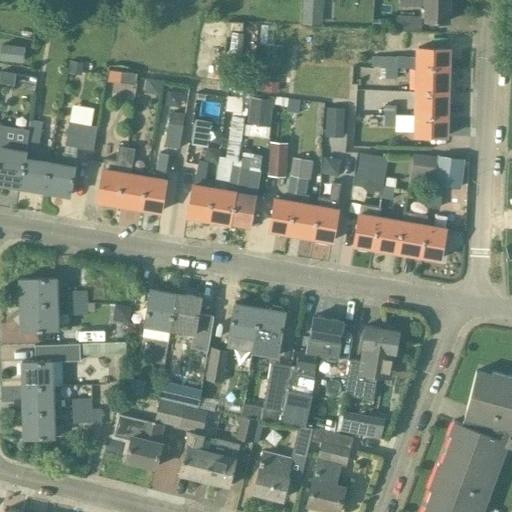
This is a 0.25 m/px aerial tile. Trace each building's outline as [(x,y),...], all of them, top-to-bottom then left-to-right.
[(399,0),(399,5),(420,6),(420,16),(420,18),(421,18),(424,18),(424,20),(450,21),(450,0),(399,0)] [(397,15),(396,30),(420,31),(421,18),(420,18),(420,16),(397,15)] [(25,46),(1,43),(0,49),(0,58),(23,61),(25,46)] [(372,56),(372,66),(380,66),(385,66),(385,69),(405,69),(405,67),(406,67),(417,68),(417,69),(448,70),(449,48),(418,47),(417,57),(397,56),(372,56)] [(69,60),(67,73),(81,75),(83,63),(69,60)] [(405,69),(385,69),(385,77),(397,77),(397,71),(405,72),(405,69)] [(448,70),(417,69),(416,91),(447,92),(448,70)] [(0,70),(0,82),(14,85),(16,73),(0,70)] [(120,83),(122,71),(109,70),(107,81),(120,83)] [(267,80),(265,90),(277,92),(278,81),(267,80)] [(416,113),(447,114),(447,92),(416,91),(416,113)] [(229,94),(228,109),(244,109),(244,95),(229,94)] [(252,94),(246,132),(269,136),(276,98),(252,94)] [(384,105),(384,115),(396,115),(396,105),(384,105)] [(325,134),(342,136),(344,107),(327,106),(325,134)] [(170,113),(168,123),(183,125),(184,115),(170,113)] [(234,113),(229,145),(242,146),(246,115),(234,113)] [(416,113),(415,136),(446,136),(447,114),(416,113)] [(384,115),(383,125),(395,125),(396,115),(384,115)] [(26,148),(38,150),(43,122),(31,119),(26,148)] [(191,143),(207,145),(211,122),(195,119),(191,143)] [(0,123),(0,183),(20,187),(25,157),(26,157),(27,149),(1,145),(4,124),(0,123)] [(183,125),(168,123),(164,145),(179,147),(183,125)] [(268,167),(286,168),(288,142),(270,141),(268,167)] [(119,203),(128,147),(119,145),(116,160),(104,158),(97,200),(101,200),(103,205),(110,206),(114,202),(119,203)] [(139,207),(144,176),(130,174),(135,148),(128,147),(119,203),(139,207)] [(61,163),(49,161),(44,191),(70,195),(75,166),(77,154),(63,151),(61,163)] [(156,178),(144,176),(139,207),(161,210),(166,180),(164,179),(168,153),(160,152),(156,178)] [(355,173),(353,185),(363,187),(368,180),(384,183),(389,154),(387,153),(384,153),(383,156),(362,153),(360,152),(360,153),(356,173),(355,173)] [(428,167),(427,176),(426,181),(434,182),(437,157),(413,154),(412,165),(428,167)] [(438,155),(434,185),(461,188),(465,158),(438,155)] [(214,188),(208,218),(229,222),(234,192),(239,167),(234,166),(229,165),(230,160),(225,160),(225,157),(219,156),(218,163),(214,188)] [(44,191),(49,161),(26,157),(25,157),(20,187),(44,191)] [(208,218),(214,188),(204,186),(206,178),(204,177),(207,161),(199,159),(194,185),(192,184),(187,215),(208,218)] [(229,222),(251,226),(256,196),(240,193),(244,168),(239,167),(234,192),(229,222)] [(274,198),(269,229),(290,233),(295,202),(297,176),(289,175),(285,200),(274,198)] [(295,202),(290,233),(311,236),(316,205),(307,203),(308,195),(304,194),(307,178),(297,176),(295,202)] [(316,205),(311,236),(317,237),(318,242),(326,243),(329,239),(332,240),(338,209),(336,208),(340,183),(332,182),(329,197),(319,195),(317,205),(316,205)] [(431,193),(429,206),(439,207),(441,195),(431,193)] [(358,213),(353,244),(357,245),(358,249),(366,251),(368,246),(375,248),(381,217),(379,217),(380,207),(364,204),(360,203),(358,213)] [(424,224),(426,225),(427,214),(403,210),(402,221),(397,251),(418,255),(424,224)] [(397,251),(402,221),(381,217),(375,248),(397,251)] [(446,228),(426,225),(424,224),(418,255),(441,259),(446,228)] [(20,304),(57,303),(56,277),(19,278),(20,304)] [(175,292),(150,288),(144,324),(169,328),(175,292)] [(87,290),(68,291),(68,303),(88,302),(87,290)] [(175,292),(169,328),(193,332),(191,347),(208,351),(214,315),(198,313),(200,296),(175,292)] [(88,302),(68,303),(68,314),(88,314),(88,302)] [(252,350),(260,306),(234,302),(229,332),(254,336),(251,350),(252,350)] [(20,304),(21,329),(58,328),(57,303),(20,304)] [(252,350),(265,352),(267,338),(279,340),(285,311),(282,310),(282,306),(273,305),(271,308),(260,306),(252,350)] [(298,352),(295,367),(314,370),(317,356),(323,357),(336,359),(339,343),(342,320),(313,315),(309,338),(310,338),(308,353),(298,352)] [(350,359),(344,395),(373,400),(376,378),(377,378),(377,375),(379,365),(392,367),(394,353),(395,353),(399,330),(394,329),(393,326),(387,325),(385,328),(366,325),(362,347),(363,348),(361,361),(350,359)] [(22,387),(52,386),(52,385),(62,385),(62,361),(80,360),(80,355),(124,353),(124,342),(35,345),(35,361),(22,361),(22,387)] [(225,379),(229,348),(213,345),(208,376),(225,379)] [(511,376),(492,372),(491,374),(476,370),(467,406),(462,423),(454,420),(449,434),(451,435),(441,463),(438,463),(429,488),(431,489),(426,504),(422,511),(481,511),(507,443),(511,444),(511,376)] [(262,411),(260,420),(281,423),(281,422),(287,389),(288,381),(268,377),(262,411)] [(129,381),(127,394),(128,394),(144,397),(146,383),(129,381)] [(73,383),(75,423),(103,422),(102,405),(94,405),(93,382),(73,383)] [(52,386),(22,387),(23,412),(53,411),(53,409),(52,397),(52,386)] [(187,386),(183,404),(184,404),(198,407),(202,389),(187,386)] [(287,389),(281,422),(299,425),(305,426),(312,394),(288,389),(287,389)] [(154,418),(154,420),(155,421),(179,426),(184,404),(183,404),(159,398),(154,418)] [(184,404),(179,426),(203,431),(208,410),(200,408),(198,407),(184,404)] [(343,410),(340,431),(365,436),(369,415),(343,410)] [(53,437),(53,411),(23,412),(24,437),(53,437)] [(126,459),(155,466),(161,443),(158,442),(162,424),(155,422),(155,421),(154,420),(153,422),(119,413),(114,435),(131,440),(126,459)] [(241,416),(236,438),(251,442),(257,420),(241,416)] [(264,420),(260,420),(257,419),(257,420),(252,440),(258,442),(264,420)] [(299,425),(291,453),(305,457),(310,438),(312,428),(311,428),(299,425)] [(320,446),(307,505),(311,506),(310,508),(328,511),(333,511),(334,511),(338,511),(344,486),(334,483),(339,462),(345,463),(349,447),(351,436),(326,430),(325,430),(325,431),(312,428),(310,438),(321,441),(320,446)] [(186,445),(179,472),(203,478),(210,451),(199,449),(203,434),(189,430),(186,445)] [(203,478),(229,485),(239,444),(214,438),(210,452),(210,451),(203,478)] [(253,491),(257,492),(256,496),(267,499),(268,495),(282,499),(288,475),(286,475),(291,458),(264,451),(261,460),(260,459),(259,464),(260,464),(253,491)]
